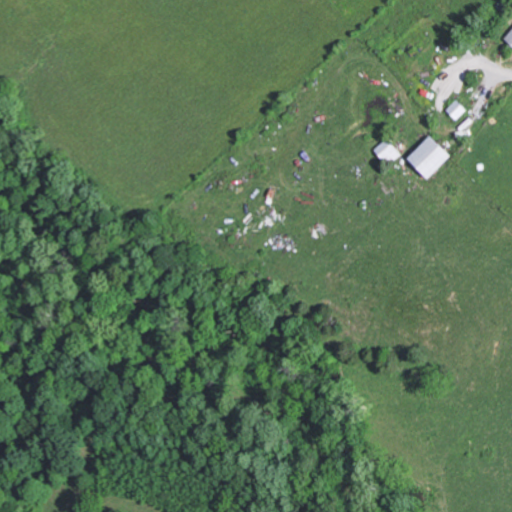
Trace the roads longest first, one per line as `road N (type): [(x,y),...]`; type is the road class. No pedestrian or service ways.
road 1 (residential): [(0,411),(331,411)]
road 2 (residential): [(333,257),(336,0)]
road 3 (residential): [(331,411),(333,257)]
